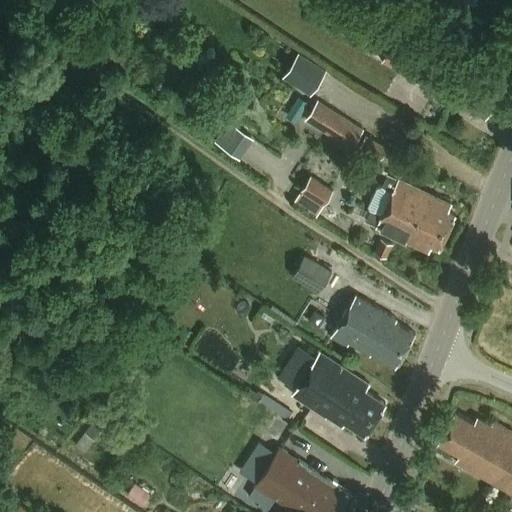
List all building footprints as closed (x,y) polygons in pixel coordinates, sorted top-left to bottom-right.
[(382,60),(417,82),(430,61),(395,39),(382,60)] [(311,93),(327,68),(299,50),(283,75),(311,93)] [(487,116),(501,93),(494,89),(498,83),(456,57),(438,86),(487,116)] [(316,99),(304,117),(350,147),(362,128),(316,99)] [(226,120),(213,140),(235,155),(248,135),(226,120)] [(358,144),(379,157),(385,146),(364,134),(358,144)] [(408,196),(414,182),(389,171),(383,184),(378,186),(370,203),(372,209),(367,220),(391,231),(398,217),(414,225),(419,216),(424,204),(408,196)] [(300,189),(322,203),(331,189),(309,175),(300,189)] [(419,216),(446,230),(454,213),(448,210),(452,201),(414,182),(408,196),(424,204),(419,216)] [(438,247),(446,230),(419,216),(414,225),(398,217),(391,231),(429,249),(431,244),(438,247)] [(392,242),(379,237),(373,250),(386,256),(392,242)] [(304,254),(292,275),(320,291),(332,270),(304,254)] [(356,293),(333,334),(350,343),(352,340),(373,352),(374,349),(398,364),(415,333),(395,322),(398,317),(356,293)] [(365,434),(386,400),(366,388),(369,382),(319,351),(292,394),(343,425),(345,421),(365,434)] [(249,394),(236,416),(278,441),(291,420),(249,394)] [(511,493),(511,430),(493,420),(491,425),(476,417),(473,422),(454,411),(437,442),(459,455),(456,462),(511,493)] [(340,511),(353,492),(281,446),(278,451),(244,429),(224,461),(303,511),(340,511)] [(127,494),(144,505),(152,494),(135,482),(127,494)]
